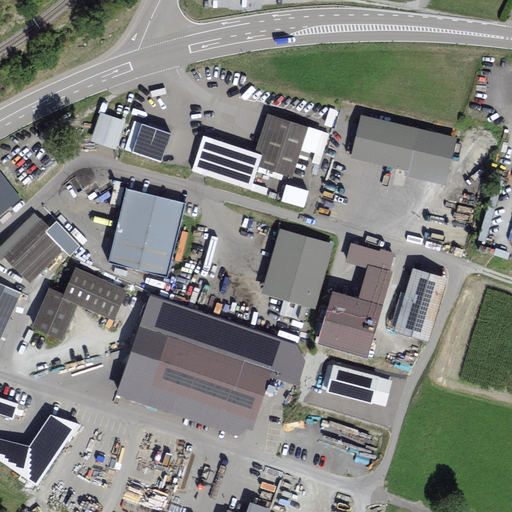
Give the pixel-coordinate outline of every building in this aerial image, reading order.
[(339,110),(333,107),(328,122),(334,124),(339,110)] [(126,121),(100,113),(91,143),(117,151),(126,121)] [(331,134),(267,113),(255,151),(201,134),(189,171),(247,190),(254,166),(294,179),(299,161),(320,168),(331,134)] [(459,137),(360,114),(350,158),(408,171),(406,178),(447,187),(459,137)] [(142,123),(132,152),(161,162),(171,133),(142,123)] [(0,212),(21,198),(0,168),(0,212)] [(279,181),(281,175),(266,170),(264,176),(279,181)] [(265,189),(250,184),(248,190),(263,195),(265,189)] [(285,185),(281,200),(303,206),(307,191),(285,185)] [(187,204),(126,189),(108,264),(169,279),(187,204)] [(66,246),(33,214),(0,246),(0,256),(29,284),(66,246)] [(334,243),(279,228),(260,294),(316,310),(334,243)] [(128,291),(76,268),(64,294),(48,287),(31,328),(63,342),(79,305),(115,320),(128,291)] [(449,279),(413,268),(393,333),(429,344),(449,279)] [(0,339),(21,292),(0,281),(0,339)] [(383,305),(333,292),(319,343),(369,356),(383,305)] [(278,361),(172,325),(148,396),(254,431),(278,361)] [(0,395),(0,412),(14,417),(19,402),(0,395)] [(0,436),(0,459),(37,485),(80,422),(51,412),(29,443),(0,436)] [(269,511),(271,509),(251,503),(247,511),(269,511)]
